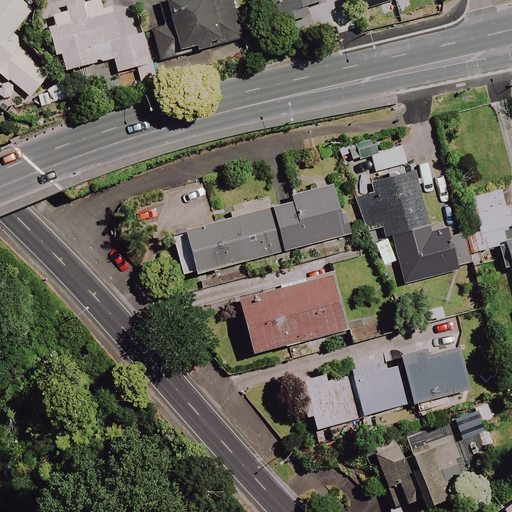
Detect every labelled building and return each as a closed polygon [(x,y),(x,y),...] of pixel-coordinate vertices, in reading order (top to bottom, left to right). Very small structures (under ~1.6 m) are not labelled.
[(0,0),(0,81),(4,84),(6,80),(29,98),(46,76),(13,51),(17,46),(20,41),(11,35),(28,11),(12,0),(0,0)] [(210,49),(209,45),(218,42),(219,47),(238,41),(226,0),(166,0),(154,3),(160,26),(149,30),(157,61),(195,50),(195,53),(210,49)] [(323,0),(267,0),(276,27),(308,17),(305,8),(324,1),(323,0)] [(358,0),(362,11),(395,0),(358,0)] [(69,25),(43,30),(49,58),(58,56),(62,73),(93,66),(93,64),(111,61),(114,74),(148,67),(141,35),(117,40),(111,13),(83,19),(80,3),(65,7),(69,25)] [(401,147),(369,153),(372,174),(405,169),(401,147)] [(401,286),(457,270),(456,266),(465,264),(457,235),(448,237),(445,224),(427,229),(412,173),(350,189),(361,230),(378,225),(382,240),(388,239),(401,286)] [(268,210),(280,254),(344,236),(331,186),(287,197),(289,204),(268,210)] [(511,278),(511,231),(510,232),(500,191),(469,199),(478,234),(462,238),(470,268),(485,264),(482,251),(494,249),(499,270),(509,268),(511,278)] [(280,254),(268,210),(170,236),(182,280),(280,254)] [(342,332),(328,278),(232,303),(246,356),(342,332)] [(465,389),(453,349),(423,358),(421,350),(393,358),(395,363),(376,369),(373,359),(345,367),(347,376),(323,383),(320,374),(293,382),(303,419),(310,417),(315,432),(465,389)] [(477,433),(470,414),(451,420),(458,440),(477,433)] [(395,485),(399,504),(415,500),(417,507),(451,500),(446,480),(459,477),(451,438),(372,456),(380,489),(395,485)] [(511,511),(511,498),(489,511),(511,511)]
